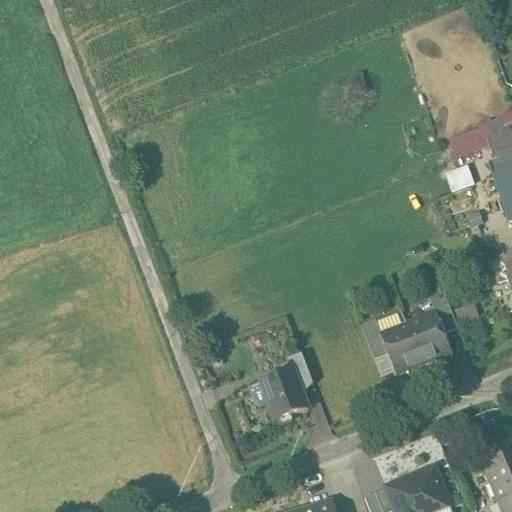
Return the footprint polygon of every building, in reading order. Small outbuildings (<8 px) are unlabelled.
[(511,134),(509,127),(486,136),(496,162),(511,155),(511,134)] [(511,158),(488,167),(509,225),(511,223),(511,158)] [(469,166),(446,174),(454,194),(477,185),(469,166)] [(511,257),(503,261),(511,289),(511,257)] [(458,330),(445,297),(431,302),(436,316),(436,315),(444,336),(458,330)] [(479,300),(458,308),(465,325),(486,316),(479,300)] [(436,316),(407,327),(422,366),(452,355),(444,336),(436,315),(436,316)] [(381,337),(376,323),(362,329),(375,362),(388,357),(380,337),(381,337)] [(381,337),(380,337),(388,357),(395,376),(422,366),(407,327),(381,337)] [(302,357),(288,362),(292,374),(294,373),(299,388),(312,383),(302,357)] [(292,374),(262,385),(262,386),(249,391),(256,409),(261,411),(270,408),(277,425),(309,413),(299,388),(294,373),(292,374)] [(511,511),(511,458),(485,470),(502,511),(511,511)] [(436,469),(384,490),(393,511),(444,511),(453,509),(436,469)]
